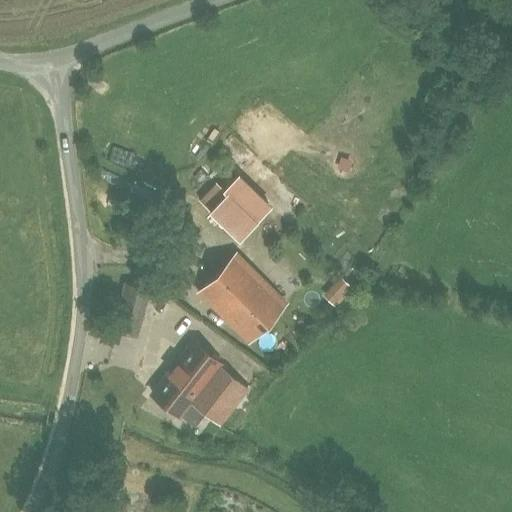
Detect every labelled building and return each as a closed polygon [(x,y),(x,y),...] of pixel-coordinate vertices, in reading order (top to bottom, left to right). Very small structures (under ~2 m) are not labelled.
[(460,29),(468,8),(451,1),(443,23),(460,29)] [(251,109),(207,153),(231,177),(219,189),(222,192),(205,209),(235,239),(264,210),(287,233),(341,179),(271,109),(261,119),(251,109)] [(231,253),(193,293),(246,342),(284,302),(231,253)] [(345,279),(328,298),(338,306),(355,288),(345,279)] [(136,339),(151,291),(120,281),(105,330),(136,339)] [(216,362),(186,340),(147,393),(177,416),(199,385),(216,362)]
